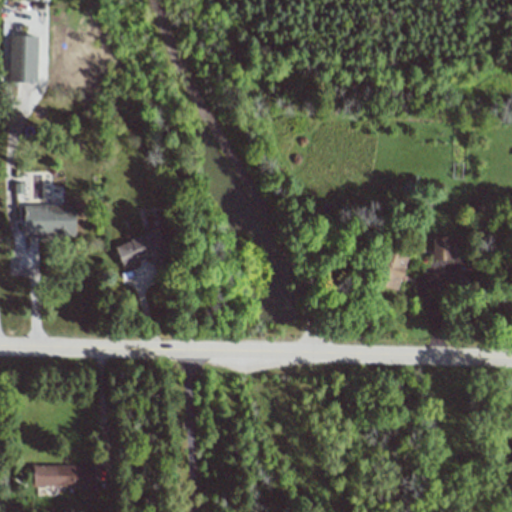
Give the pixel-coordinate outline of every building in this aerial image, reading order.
[(7,82),(35,83),(36,36),(8,36),(7,82)] [(22,204),(22,236),(37,236),(37,239),(73,239),(73,205),(22,204)] [(149,257),(153,268),(169,263),(158,229),(113,244),(121,267),(149,257)] [(431,260),(451,261),(451,237),(431,236),(431,260)] [(395,291),(407,257),(387,250),(375,283),(395,291)] [(31,486),(93,487),(93,466),(32,465),(31,486)]
